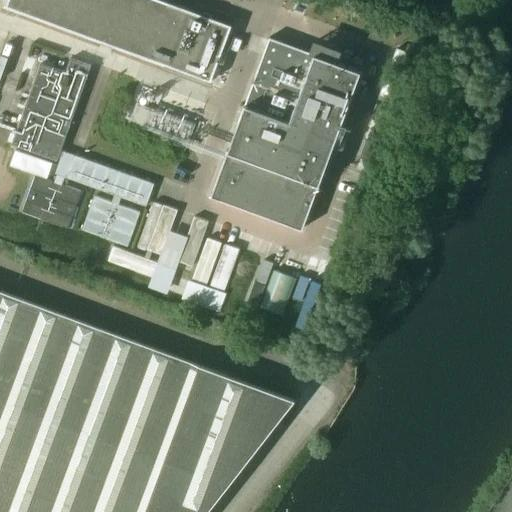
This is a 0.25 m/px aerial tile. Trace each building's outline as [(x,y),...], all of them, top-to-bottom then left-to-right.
[(7,0),(6,5),(211,78),(230,24),(163,0),(7,0)] [(316,44),(313,54),(271,39),(212,197),(303,231),(362,73),(337,64),(341,53),(316,44)] [(42,59),(12,144),(57,160),(91,63),(69,56),(65,68),(42,59)] [(11,164),(47,175),(52,159),(17,148),(11,164)] [(64,150),(55,172),(147,205),(155,182),(64,150)] [(37,175),(24,211),(70,227),(83,192),(37,175)] [(113,201),(95,195),(83,229),(128,245),(140,211),(121,204),(113,201)] [(178,209),(164,204),(149,248),(163,254),(178,209)] [(209,221),(195,216),(180,259),(194,265),(209,221)] [(207,245),(202,257),(225,265),(229,254),(207,245)] [(0,511),(205,511),(293,400),(0,290),(0,511)]
